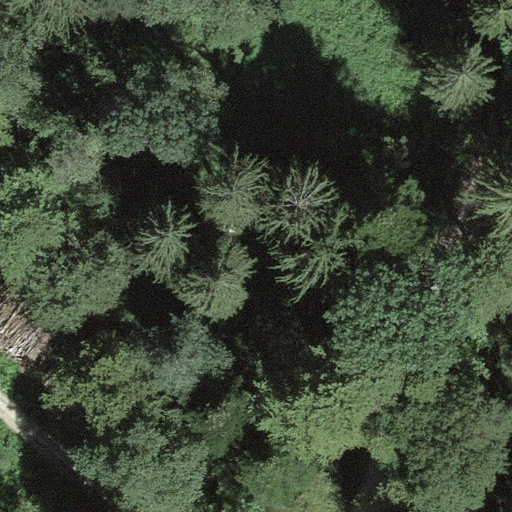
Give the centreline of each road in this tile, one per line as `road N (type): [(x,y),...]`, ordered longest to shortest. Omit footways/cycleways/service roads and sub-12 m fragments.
road 1 (track): [(357,511),(511,3)]
road 2 (track): [(0,406),(118,511)]
